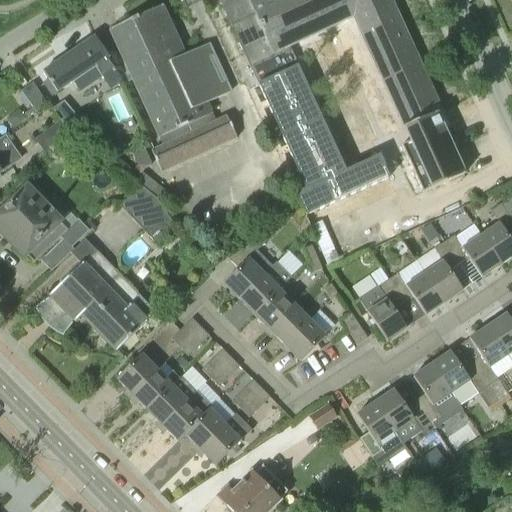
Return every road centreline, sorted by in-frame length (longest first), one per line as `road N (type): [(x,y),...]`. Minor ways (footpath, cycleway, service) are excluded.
road 1 (residential): [(198,315),(293,407),(357,370),(400,365),(511,282)]
road 2 (secondary): [(127,511),(0,382)]
road 3 (residential): [(511,126),(452,0)]
